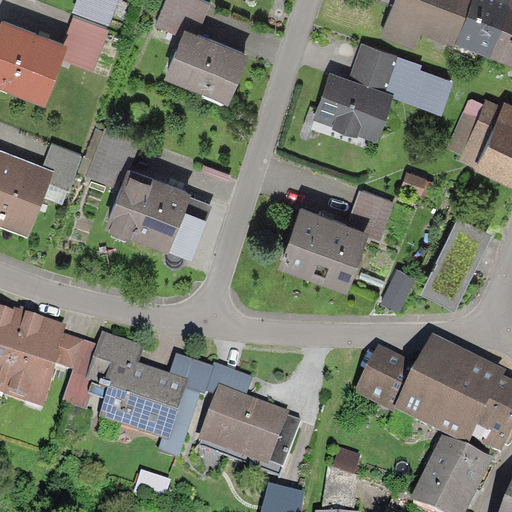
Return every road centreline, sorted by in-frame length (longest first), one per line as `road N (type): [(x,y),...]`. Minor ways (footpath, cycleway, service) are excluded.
road 1 (residential): [(323,0),(203,324)]
road 2 (residential): [(203,324),(290,332),(489,327)]
road 3 (residential): [(0,275),(93,304),(203,324)]
